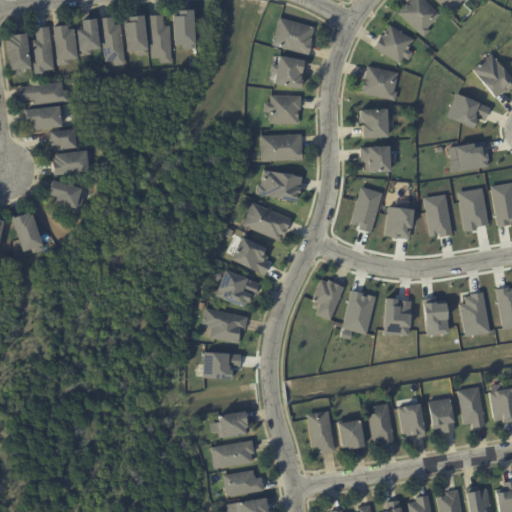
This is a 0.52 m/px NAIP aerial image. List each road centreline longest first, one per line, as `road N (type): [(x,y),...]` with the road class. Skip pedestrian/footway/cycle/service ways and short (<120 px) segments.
road 1 (residential): [(370,0),(332,84),(325,208),(270,351),(270,400),(296,511)]
road 2 (residential): [(511,451),(293,490)]
road 3 (residential): [(6,179),(0,132),(25,6),(70,0)]
road 4 (residential): [(511,257),(418,270),(380,267),(313,242)]
